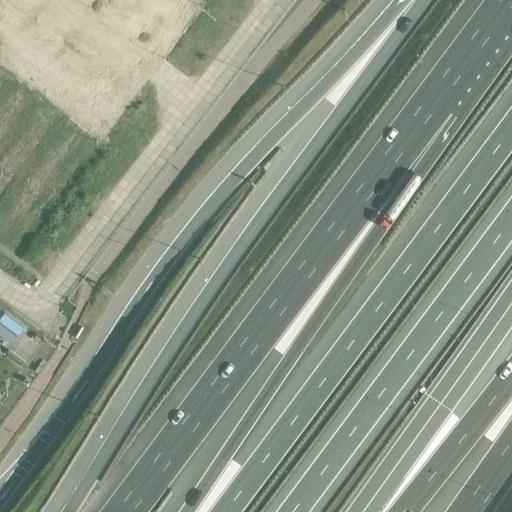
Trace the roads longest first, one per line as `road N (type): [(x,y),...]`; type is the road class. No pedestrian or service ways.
road 1 (motorway): [(412,0),(193,227),(0,498)]
road 2 (motorway): [(415,0),(214,283),(69,511)]
road 3 (motorway): [(443,102),(123,511)]
road 4 (motorway): [(443,102),(312,327),(187,511)]
road 5 (motorway): [(511,128),(223,511)]
road 6 (motorway): [(290,511),(511,217)]
road 7 (motorway): [(382,511),(439,405),(511,302)]
road 8 (motorway): [(403,511),(511,384)]
